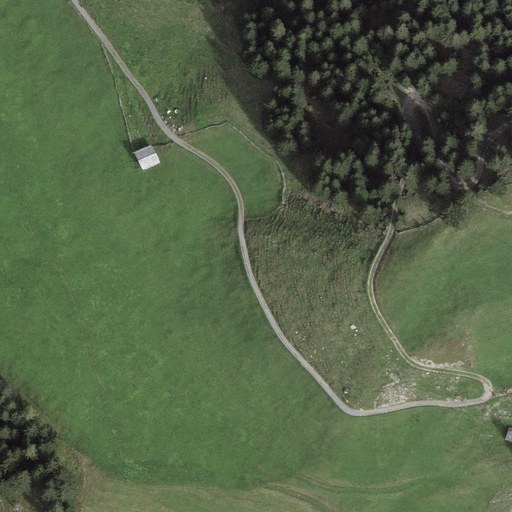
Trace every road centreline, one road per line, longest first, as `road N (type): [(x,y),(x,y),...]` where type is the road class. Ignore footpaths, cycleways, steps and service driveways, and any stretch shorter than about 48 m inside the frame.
road 1 (track): [(485,398),(361,414),(340,405),(271,320),(246,260),(232,185),(162,127),(77,0)]
road 2 (track): [(511,125),(485,139),(471,188),(426,151),(404,157),(391,232),(365,282),(406,363),(477,377),(485,398)]
